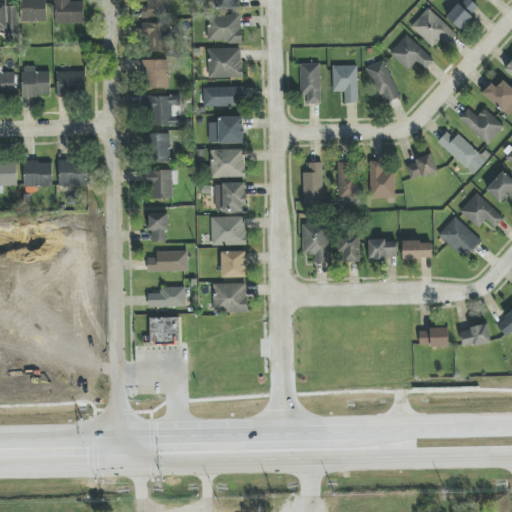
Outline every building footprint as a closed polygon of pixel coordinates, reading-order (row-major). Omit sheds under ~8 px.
[(47,22),(46,0),(21,0),(22,22),(47,22)] [(84,2),(70,2),(69,0),(54,0),(55,24),(84,24),(84,2)] [(147,0),(148,6),(143,6),(143,18),(168,17),(168,0),(147,0)] [(216,0),(216,10),(241,9),(240,0),(216,0)] [(480,8),(470,0),(463,0),(447,18),(460,30),(480,8)] [(16,5),(0,5),(0,33),(7,34),(7,41),(17,41),(16,5)] [(433,49),(442,39),(448,44),(456,35),(428,9),(410,27),(433,49)] [(209,41),(227,40),(227,44),(242,44),(241,15),(209,16),(209,41)] [(171,52),(170,23),(143,24),(143,40),(151,40),(151,52),(171,52)] [(389,53),(408,70),(416,62),(425,70),(434,61),(406,35),(389,53)] [(243,78),(242,48),(208,49),(209,79),(243,78)] [(168,60),(144,60),(144,88),(169,88),(168,60)] [(366,68),(378,97),(382,96),(386,104),(400,98),(384,61),(366,68)] [(301,95),(307,95),(308,104),(321,104),(320,64),(300,64),(301,95)] [(23,97),(50,96),(50,72),(36,72),(36,66),(22,67),(23,97)] [(333,92),(344,92),(345,104),(358,103),(357,66),(332,66),(333,92)] [(15,73),(0,72),(0,97),(16,97),(15,73)] [(57,96),(86,95),(85,72),(57,72),(57,96)] [(482,93),(508,117),(511,111),(511,89),(503,81),(496,88),(492,83),(482,93)] [(204,107),(234,106),(234,100),(244,100),(243,87),(204,88),(204,107)] [(145,97),(146,126),(181,125),(180,96),(145,97)] [(484,109),(477,117),(468,109),(459,119),(487,145),(504,127),(484,109)] [(244,117),(218,117),(217,123),(209,123),(209,143),(243,144),(244,117)] [(458,134),(454,138),(447,132),(438,142),(473,175),(487,161),(458,134)] [(170,162),(169,133),(151,134),(152,163),(170,162)] [(210,150),(211,178),(245,177),(244,150),(210,150)] [(437,173),(433,156),(406,163),(410,180),(437,173)] [(88,186),(88,162),(59,161),(59,186),(88,186)] [(0,193),(3,193),(3,187),(17,186),(17,162),(0,162),(0,193)] [(52,187),(52,162),(24,162),(24,187),(52,187)] [(394,199),(395,173),(382,173),(383,162),(370,162),(369,198),(394,199)] [(303,173),(304,203),(323,203),(322,163),(309,163),(309,173),(303,173)] [(338,199),(357,199),(357,176),(353,176),(352,163),(338,163),(338,199)] [(177,171),(150,170),(149,199),(172,199),(172,184),(177,184),(177,171)] [(511,179),(503,172),(486,190),(500,203),(509,195),(511,197),(511,179)] [(245,183),(215,184),(216,212),(245,212),(245,183)] [(495,228),(504,218),(476,193),(460,212),(478,228),(486,220),(495,228)] [(167,213),(149,214),(150,242),(168,242),(167,213)] [(211,218),(212,246),(246,246),(245,217),(211,218)] [(464,259),(481,241),(455,217),(439,236),(464,259)] [(302,225),(303,255),(315,255),(315,263),(328,263),(328,224),(302,225)] [(360,262),(360,236),(338,236),(338,263),(360,262)] [(397,240),(368,241),(368,259),(397,259),(397,240)] [(403,260),(432,260),(431,241),(403,242),(403,260)] [(157,252),(157,258),(148,258),(148,273),(188,272),(187,251),(157,252)] [(222,278),(247,278),(247,252),(222,252),(222,278)] [(214,314),(247,313),(247,284),(213,284),(214,314)] [(186,307),(185,287),(160,288),(160,294),(148,294),(149,308),(186,307)] [(511,312),(496,324),(507,338),(511,334),(511,312)] [(180,345),(179,318),(150,318),(151,345),(180,345)] [(463,348),(491,343),(488,326),(460,330),(463,348)] [(448,347),(448,329),(419,329),(420,347),(448,347)]
